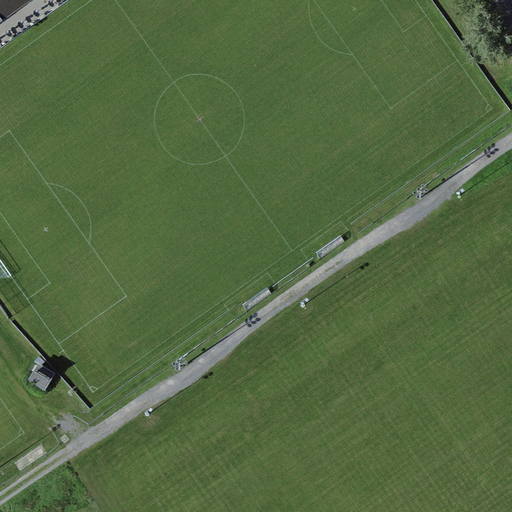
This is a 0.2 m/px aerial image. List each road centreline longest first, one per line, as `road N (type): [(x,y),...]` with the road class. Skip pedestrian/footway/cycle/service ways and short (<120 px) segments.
road 1 (track): [(100,433),(511,142)]
road 2 (track): [(0,500),(100,433)]
